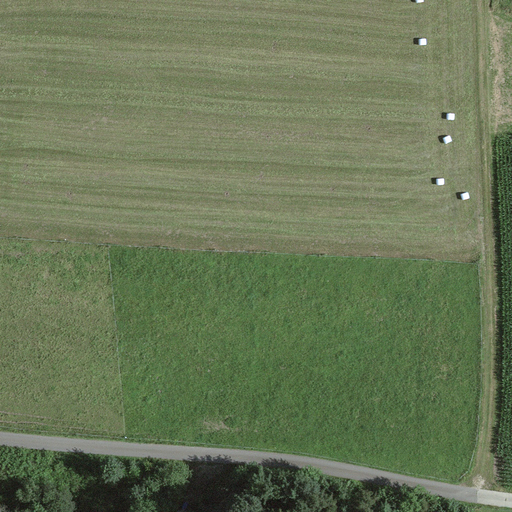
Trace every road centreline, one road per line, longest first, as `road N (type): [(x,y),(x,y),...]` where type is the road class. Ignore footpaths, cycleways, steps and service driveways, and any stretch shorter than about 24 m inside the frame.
road 1 (unclassified): [(0,438),(265,459),(511,499)]
road 2 (track): [(488,0),(496,281),(486,497)]
